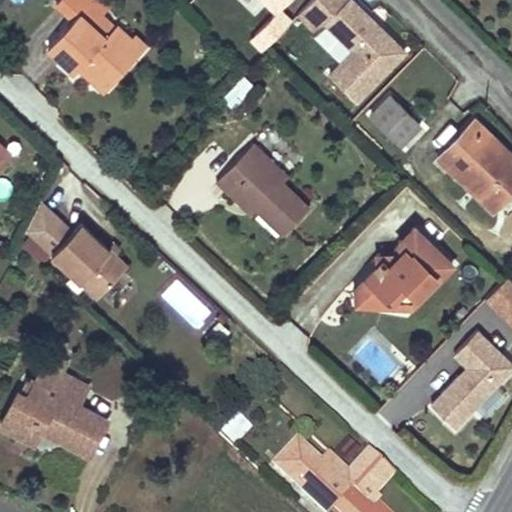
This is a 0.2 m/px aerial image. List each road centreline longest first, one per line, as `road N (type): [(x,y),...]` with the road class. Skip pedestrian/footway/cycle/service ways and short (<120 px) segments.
road 1 (residential): [(0,74),(461,511)]
road 2 (unknown): [(288,350),(417,209)]
